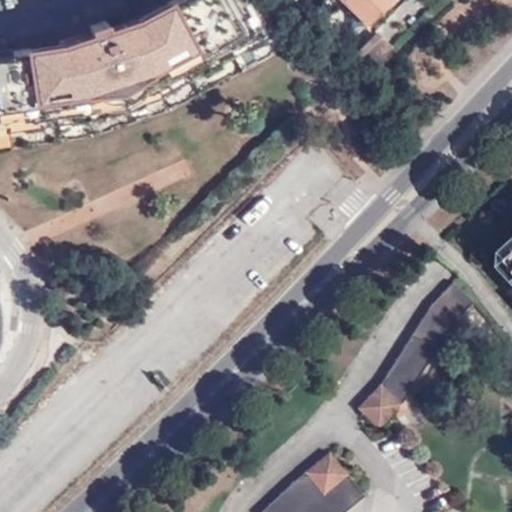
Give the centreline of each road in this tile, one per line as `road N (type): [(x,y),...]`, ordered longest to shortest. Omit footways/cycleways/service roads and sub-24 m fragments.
road 1 (secondary): [(511,66),(293,309)]
road 2 (secondary): [(293,309),(368,255),(511,113)]
road 3 (secondary): [(293,309),(89,511)]
